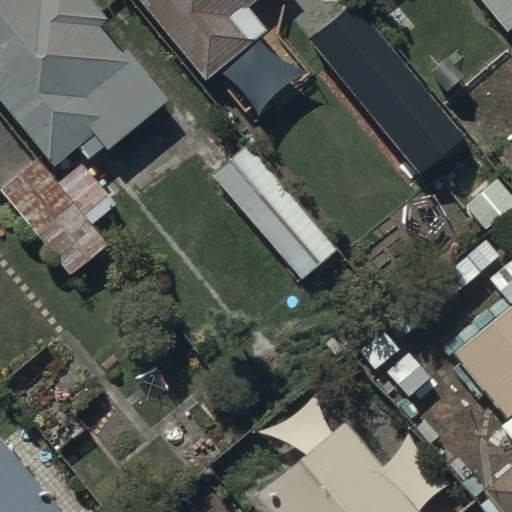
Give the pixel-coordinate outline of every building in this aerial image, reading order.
[(0,0),(0,87),(48,146),(88,113),(101,129),(163,76),(122,26),(115,32),(94,10),(103,3),(100,0),(0,0)] [(260,0),(140,0),(207,82),(265,34),(247,11),(260,0)] [(511,0),(475,0),(504,36),(511,29),(511,0)] [(351,6),(310,40),(422,175),(463,142),(351,6)] [(247,142),(209,171),(297,274),(335,243),(247,142)] [(29,160),(0,183),(0,191),(63,269),(96,242),(29,160)] [(511,294),(451,343),(504,409),(511,402),(511,294)] [(420,511),(342,416),(254,488),(273,511),(420,511)] [(0,511),(59,511),(0,438),(0,511)] [(511,511),(511,473),(482,497),(494,511),(511,511)]
